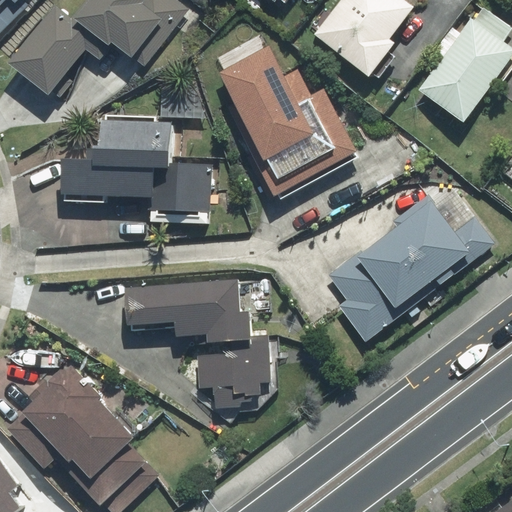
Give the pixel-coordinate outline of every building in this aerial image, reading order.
[(0,0),(0,39),(35,0),(0,0)] [(185,0),(88,0),(76,16),(64,7),(22,61),(63,92),(96,50),(107,59),(123,38),(145,56),(169,25),(185,37),(199,20),(191,14),(196,8),(185,0)] [(382,77),(409,40),(402,35),(424,5),(417,0),(344,0),(321,32),(382,77)] [(476,120),(511,65),(511,39),(511,38),(511,36),(511,25),(482,5),(427,87),(476,120)] [(246,96),(232,104),(259,149),(248,156),(275,203),(370,147),(335,89),(325,95),(307,64),(297,70),(279,39),(230,68),(246,96)] [(114,114),(112,143),(76,141),(73,198),(115,200),(116,191),(158,194),(157,220),(218,224),(221,161),(183,159),(185,118),(114,114)] [(410,303),(481,248),(486,255),(503,243),(482,216),(466,228),(441,196),(370,251),(367,247),(333,273),(336,277),(323,287),(333,300),(338,295),(372,339),(413,307),(410,303)] [(139,322),(186,320),(187,334),(219,333),(219,348),(203,348),(205,388),(223,387),(223,405),(255,404),(255,392),(271,391),(271,379),(282,379),(280,332),(262,332),(262,313),(275,312),(274,278),(251,279),(137,283),(139,322)] [(164,455),(146,437),(151,431),(80,360),(37,403),(14,427),(55,467),(66,456),(115,504),(164,455)] [(0,455),(0,511),(26,511),(40,500),(0,455)]
